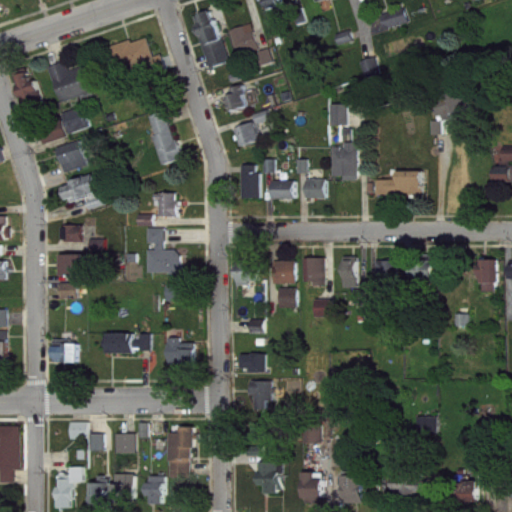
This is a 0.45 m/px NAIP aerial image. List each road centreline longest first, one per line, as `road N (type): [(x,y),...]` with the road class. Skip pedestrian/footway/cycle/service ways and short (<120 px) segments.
road 1 (residential): [(165,0),(220,168),(221,511)]
road 2 (residential): [(0,82),(34,188),(33,511)]
road 3 (residential): [(222,232),(511,230)]
road 4 (residential): [(0,403),(222,402)]
road 5 (residential): [(0,45),(125,0)]
